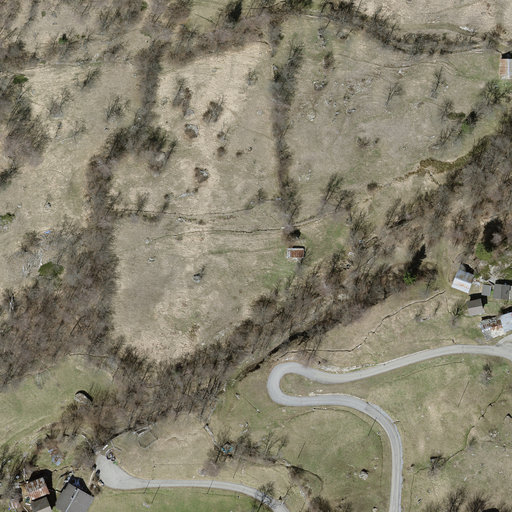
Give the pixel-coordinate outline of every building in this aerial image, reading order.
[(511,57),(501,57),(501,77),(511,76),(511,57)] [(304,248),(291,249),(292,257),(305,255),(304,248)] [(480,278),(464,273),(459,287),(476,292),(480,278)] [(511,286),(501,286),(501,300),(511,299),(511,286)] [(486,301),(474,304),(477,318),(490,315),(486,301)] [(506,335),(500,315),(480,321),(486,341),(506,335)] [(46,479),(24,486),(30,503),(52,496),(46,479)] [(92,511),(98,501),(70,486),(58,509),(63,511),(92,511)] [(55,511),(50,500),(36,505),(38,511),(55,511)]
